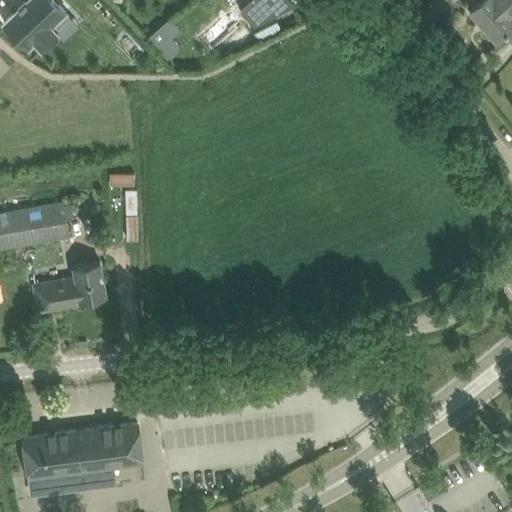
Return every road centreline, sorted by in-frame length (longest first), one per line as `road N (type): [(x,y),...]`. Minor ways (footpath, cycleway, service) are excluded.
road 1 (unclassified): [(0,376),(426,326),(499,280)]
road 2 (residential): [(511,161),(373,0)]
road 3 (tertiary): [(428,426),(293,511)]
